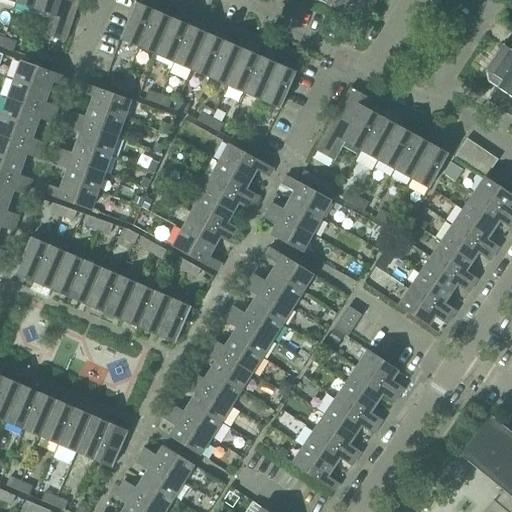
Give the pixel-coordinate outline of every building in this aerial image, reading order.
[(17,0),(17,2),(35,8),(37,0),(17,0)] [(37,0),(35,8),(53,14),(58,0),(37,0)] [(58,0),(53,14),(46,33),(67,40),(80,0),(58,0)] [(366,0),(320,0),(346,14),(351,5),(361,10),(366,0)] [(121,38),(139,46),(155,10),(137,2),(121,38)] [(139,46),(157,54),(173,18),(155,10),(139,46)] [(157,54),(175,62),(190,26),(173,18),(157,54)] [(175,62),(192,69),(208,33),(190,26),(175,62)] [(192,69),(210,77),(226,41),(208,33),(192,69)] [(5,37),(2,46),(14,50),(17,41),(5,37)] [(210,77),(227,85),(243,49),(226,41),(210,77)] [(488,81),(498,88),(490,101),(511,115),(511,49),(504,44),(485,72),(487,73),(488,81)] [(26,55),(38,58),(41,50),(29,46),(26,55)] [(227,85),(245,92),(261,56),(243,49),(227,85)] [(41,50),(38,58),(59,65),(61,59),(41,52),(41,50)] [(245,92),(263,100),(278,64),(261,56),(245,92)] [(23,61),(16,80),(48,91),(52,81),(66,86),(69,77),(23,61)] [(278,64),(263,100),(281,108),(297,72),(278,64)] [(110,86),(121,90),(124,81),(113,77),(110,86)] [(16,80),(10,98),(56,114),(59,106),(44,101),(48,91),(16,80)] [(124,81),(121,90),(133,94),(136,85),(124,81)] [(95,96),(91,107),(124,118),(130,99),(84,83),(81,91),(95,96)] [(335,159),(345,141),(364,107),(369,98),(350,88),(317,149),(335,159)] [(146,99),(157,103),(161,94),(149,90),(146,99)] [(161,94),(157,103),(169,107),(173,98),(161,94)] [(10,98),(3,116),(35,127),(39,117),(53,122),(56,114),(10,98)] [(175,109),(187,113),(190,105),(178,100),(175,109)] [(73,112),(71,120),(117,136),(124,118),(91,107),(88,117),(73,112)] [(345,141),(362,150),(381,116),(364,107),(345,141)] [(198,120),(209,125),(213,117),(202,111),(198,120)] [(3,116),(0,124),(0,135),(43,150),(46,143),(31,137),(35,127),(3,116)] [(362,150),(379,160),(398,125),(381,116),(362,150)] [(213,117),(209,125),(220,131),(224,123),(213,117)] [(82,133),(78,143),(111,154),(117,136),(71,120),(68,127),(82,133)] [(162,122),(159,131),(168,134),(171,126),(162,122)] [(379,160),(395,169),(414,135),(398,125),(379,160)] [(232,138),(242,144),(247,136),(236,130),(232,138)] [(0,135),(0,155),(22,163),(26,153),(40,158),(43,150),(0,135)] [(395,169),(412,178),(431,144),(414,135),(395,169)] [(247,136),(242,144),(253,150),(258,142),(247,136)] [(455,156),(466,163),(478,145),(468,138),(455,156)] [(60,148),(58,156),(104,173),(111,154),(78,143),(75,153),(60,148)] [(156,143),(154,149),(161,152),(163,146),(156,143)] [(230,144),(221,162),(251,178),(256,169),(269,176),(274,168),(230,144)] [(431,144),(412,178),(430,188),(449,154),(431,144)] [(466,163),(476,170),(489,152),(478,145),(466,163)] [(476,170),(487,177),(499,159),(489,152),(476,170)] [(0,155),(0,176),(30,187),(33,179),(18,174),(22,163),(0,155)] [(69,169),(65,179),(98,191),(104,173),(58,156),(55,164),(69,169)] [(160,162),(153,159),(149,167),(156,170),(160,162)] [(221,162),(212,179),(255,202),(259,195),(245,188),(251,178),(221,162)] [(301,176),(320,186),(323,180),(305,170),(301,176)] [(0,176),(0,196),(9,200),(12,192),(26,197),(30,187),(0,176)] [(296,191),(291,200),(321,217),(331,199),(287,176),(283,183),(296,191)] [(151,180),(144,177),(141,185),(147,188),(151,180)] [(511,194),(487,177),(475,194),(511,218),(511,208),(508,206),(511,200),(511,194)] [(323,180),(320,186),(331,193),(335,185),(324,178),(323,180)] [(98,191),(65,179),(62,189),(48,184),(45,193),(91,209),(98,191)] [(212,179),(202,195),(232,212),(238,202),(251,210),(255,202),(212,179)] [(343,199),(353,205),(358,197),(347,191),(343,199)] [(511,218),(475,194),(465,210),(493,229),(499,220),(511,228),(511,227),(511,218)] [(202,195),(193,212),(236,236),(240,229),(227,222),(232,212),(202,195)] [(0,196),(0,216),(17,223),(20,215),(5,210),(9,200),(0,196)] [(141,205),(144,199),(137,196),(134,203),(141,205)] [(358,197),(353,205),(365,211),(369,203),(358,197)] [(147,198),(143,207),(148,209),(152,201),(147,198)] [(273,203),(269,210),(312,234),(321,217),(291,200),(286,210),(273,203)] [(51,211),(63,216),(66,207),(54,203),(51,211)] [(66,207),(63,216),(74,220),(78,211),(66,207)] [(376,217),(387,223),(391,215),(381,209),(376,217)] [(312,234),(269,210),(265,217),(278,224),(272,235),(302,251),(312,234)] [(465,210),(454,226),(495,253),(499,246),(487,238),(493,229),(465,210)] [(193,212),(184,229),(214,245),(219,236),(232,243),(236,236),(193,212)] [(391,215),(387,223),(398,229),(402,221),(391,215)] [(0,216),(0,225),(14,231),(17,223),(0,216)] [(87,224),(99,229),(102,220),(90,216),(87,224)] [(102,220),(99,229),(110,233),(113,224),(102,220)] [(454,226),(443,242),(471,261),(478,251),(490,260),(495,253),(454,226)] [(124,237),(135,243),(139,235),(128,229),(124,237)] [(214,245),(184,229),(174,247),(217,270),(222,262),(208,255),(214,245)] [(16,273),(34,281),(50,245),(32,237),(16,273)] [(141,246),(152,252),(156,244),(145,238),(141,246)] [(443,242),(432,258),(473,285),(478,278),(465,270),(471,261),(443,242)] [(156,244),(152,252),(162,258),(167,249),(156,244)] [(34,281),(52,289),(68,253),(50,245),(34,281)] [(279,263),(273,272),(302,290),(313,273),(271,247),(266,255),(279,263)] [(52,289),(69,296),(85,260),(68,253),(52,289)] [(175,265),(185,270),(190,262),(180,257),(175,265)] [(381,258),(376,265),(385,270),(389,264),(381,258)] [(432,258),(422,273),(450,292),(456,283),(469,292),(473,285),(432,258)] [(69,296),(87,304),(103,268),(85,260),(69,296)] [(190,262),(185,270),(197,277),(201,268),(190,262)] [(87,304),(105,312),(120,276),(103,268),(87,304)] [(255,274),(250,281),(292,307),(302,290),(273,272),(267,282),(255,274)] [(422,273),(411,289),(452,317),(456,310),(444,302),(450,292),(422,273)] [(105,312),(122,319),(138,283),(120,276),(105,312)] [(259,296),(253,305),(282,323),(292,307),(250,281),(246,288),(259,296)] [(122,319),(140,327),(155,291),(138,283),(122,319)] [(452,317),(411,289),(400,306),(428,325),(435,315),(447,324),(452,317)] [(140,327),(157,334),(173,299),(155,291),(140,327)] [(173,299),(157,334),(176,342),(191,307),(173,299)] [(234,306),(230,313),(272,339),(282,323),(253,305),(247,314),(234,306)] [(349,306),(336,327),(348,336),(362,315),(349,306)] [(238,328),(233,338),(261,356),(272,339),(230,313),(226,320),(238,328)] [(214,339),(209,346),(251,372),(261,356),(233,338),(227,347),(214,339)] [(218,361),(212,370),(241,388),(251,372),(209,346),(205,353),(218,361)] [(370,351),(359,367),(399,395),(404,388),(391,379),(398,369),(370,351)] [(359,367),(348,383),(376,402),(382,393),(395,401),(399,395),(359,367)] [(193,372),(189,379),(231,405),(241,388),(212,370),(206,380),(193,372)] [(0,387),(0,417),(6,421),(22,385),(5,377),(0,387)] [(198,393),(192,403),(221,421),(231,405),(189,379),(185,385),(198,393)] [(282,383),(278,388),(288,394),(293,386),(287,382),(282,383)] [(348,383),(337,399),(378,426),(382,420),(370,411),(376,402),(348,383)] [(6,421),(24,428),(40,392),(22,385),(6,421)] [(24,428),(42,436),(57,400),(40,392),(24,428)] [(337,399),(326,415),(355,434),(361,425),(373,433),(378,426),(337,399)] [(42,436),(59,444),(75,408),(57,400),(42,436)] [(173,404),(169,411),(210,437),(221,421),(192,403),(186,412),(173,404)] [(59,444),(54,457),(71,464),(77,451),(93,415),(75,408),(59,444)] [(210,437),(169,411),(164,418),(177,426),(171,436),(200,454),(210,437)] [(77,451),(94,459),(110,423),(93,415),(77,451)] [(326,415),(316,431),(356,458),(361,451),(348,443),(355,434),(326,415)] [(460,454),(504,490),(505,490),(511,495),(511,431),(492,415),(460,454)] [(110,423),(94,459),(113,467),(129,431),(110,423)] [(316,431),(305,447),(333,466),(339,456),(352,465),(356,458),(316,431)] [(146,448),(141,455),(183,481),(194,464),(165,446),(158,456),(146,448)] [(333,466),(305,447),(294,463),(335,491),(340,483),(327,475),(333,466)] [(282,448),(279,453),(286,457),(289,453),(282,448)] [(150,470),(144,479),(173,497),(183,481),(141,455),(137,462),(150,470)] [(7,485),(18,490),(22,481),(11,476),(7,485)] [(125,480),(121,487),(160,511),(163,511),(173,497),(144,479),(138,489),(125,480)] [(22,481),(18,490),(30,495),(34,486),(22,481)] [(129,502),(124,511),(160,511),(121,487),(117,494),(129,502)] [(5,490),(1,499),(12,504),(16,495),(5,490)] [(511,511),(511,495),(505,490),(504,490),(496,501),(495,500),(484,511),(511,511)] [(42,500),(54,505),(57,496),(46,491),(42,500)] [(57,496),(54,505),(65,510),(69,501),(57,496)] [(25,509),(31,511),(37,511),(40,505),(28,500),(25,509)] [(254,501),(246,511),(269,511),(264,508),(254,501)]
